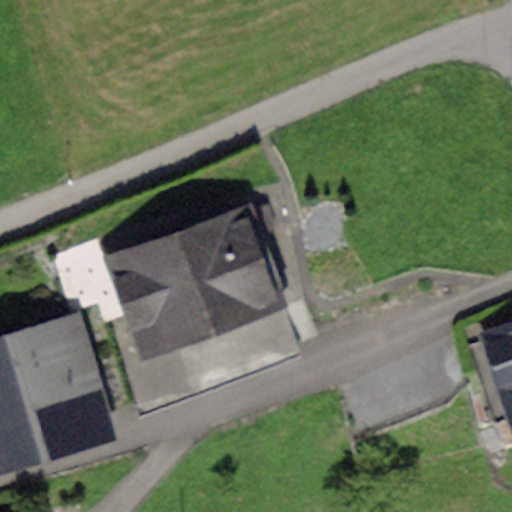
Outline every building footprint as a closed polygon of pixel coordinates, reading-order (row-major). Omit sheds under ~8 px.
[(121,257),(147,328),(275,281),(251,210),(238,215),(236,210),(121,257)] [(103,229),(83,235),(99,290),(105,308),(125,302),(103,229)] [(72,298),(99,290),(83,235),(55,244),(72,298)] [(493,414),(511,407),(511,320),(467,336),(493,414)] [(0,436),(84,411),(60,334),(0,352),(0,436)]
